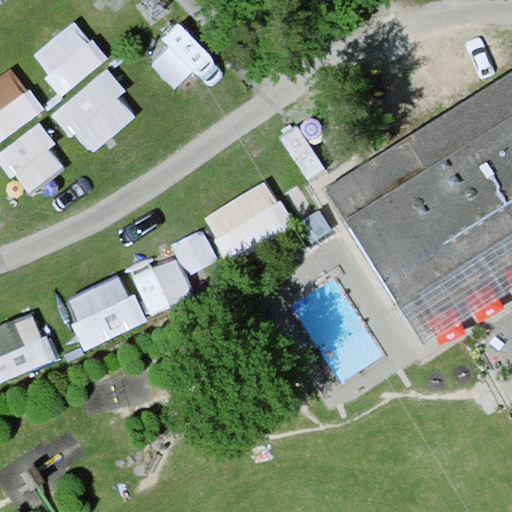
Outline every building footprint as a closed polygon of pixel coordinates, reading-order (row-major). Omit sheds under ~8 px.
[(59,0),(17,32),(55,82),(102,48),(66,0),(59,0)] [(188,99),(229,55),(183,12),(142,56),(188,99)] [(0,140),(0,141),(51,103),(17,59),(0,72),(0,140)] [(112,65),(64,102),(99,146),(147,109),(112,65)] [(511,72),(325,190),(400,309),(511,238),(511,72)] [(47,117),(5,148),(34,187),(76,157),(47,117)] [(278,174),(215,199),(234,249),(298,225),(278,174)] [(129,266),(73,292),(95,340),(151,314),(129,266)] [(297,295),(343,374),(385,349),(340,270),(297,295)] [(53,334),(0,350),(0,370),(59,353),(53,334)]
